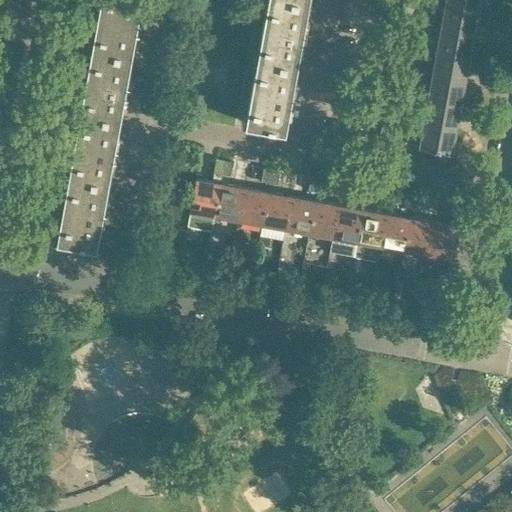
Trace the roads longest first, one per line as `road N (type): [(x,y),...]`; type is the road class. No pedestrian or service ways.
road 1 (residential): [(470,355),(105,294)]
road 2 (residential): [(500,185),(302,151)]
road 3 (residential): [(105,294),(136,123)]
road 4 (residential): [(470,355),(500,185)]
road 5 (residential): [(302,151),(136,123)]
road 6 (residential): [(302,151),(330,0)]
road 7 (residential): [(136,123),(159,0)]
